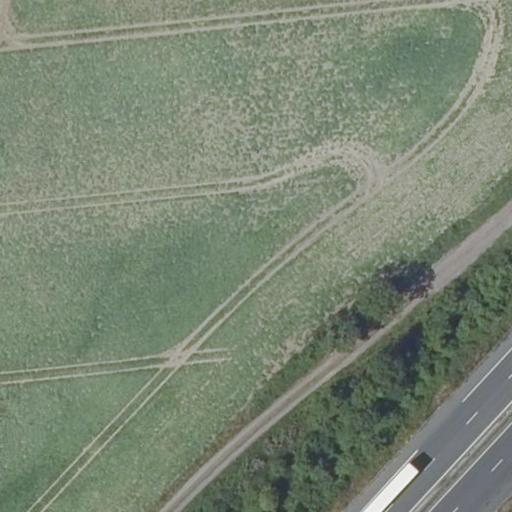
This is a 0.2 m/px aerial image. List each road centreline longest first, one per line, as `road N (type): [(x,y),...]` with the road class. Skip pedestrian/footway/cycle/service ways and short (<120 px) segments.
road 1 (track): [(511,214),(192,511)]
road 2 (trunk): [(511,376),(387,511)]
